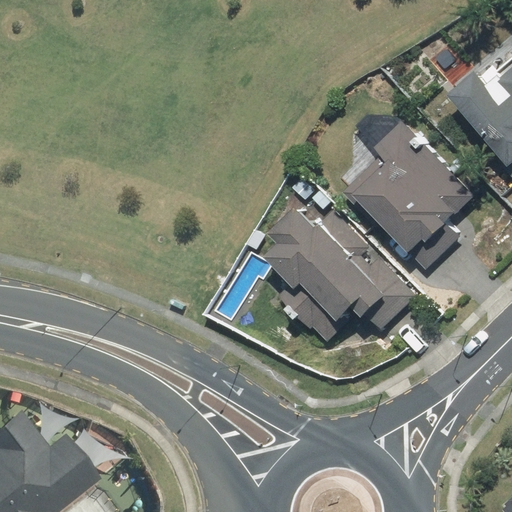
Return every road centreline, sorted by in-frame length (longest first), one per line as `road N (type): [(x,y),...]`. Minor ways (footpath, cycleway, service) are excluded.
road 1 (secondary): [(0,312),(101,324),(170,350),(331,449)]
road 2 (secondary): [(268,511),(217,450),(142,383),(0,323)]
road 3 (residential): [(333,449),(432,393),(511,332)]
road 4 (residential): [(511,345),(448,429),(406,511)]
